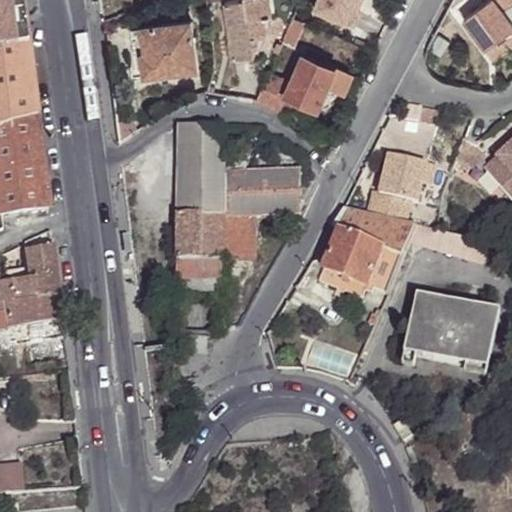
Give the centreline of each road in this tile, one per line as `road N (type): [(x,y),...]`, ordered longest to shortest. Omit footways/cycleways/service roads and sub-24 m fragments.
road 1 (residential): [(84,182),(182,114),(223,105),(276,123),(332,191)]
road 2 (residential): [(234,403),(249,332),(332,191)]
road 3 (tertiary): [(142,511),(126,395),(98,288)]
road 4 (tertiary): [(234,403),(300,396),(345,417),(378,462),(392,511)]
road 5 (tertiary): [(98,288),(106,464)]
road 6 (tertiary): [(150,511),(176,493),(234,403)]
road 7 (residential): [(332,191),(392,72)]
road 8 (residential): [(392,72),(422,94),(511,103)]
